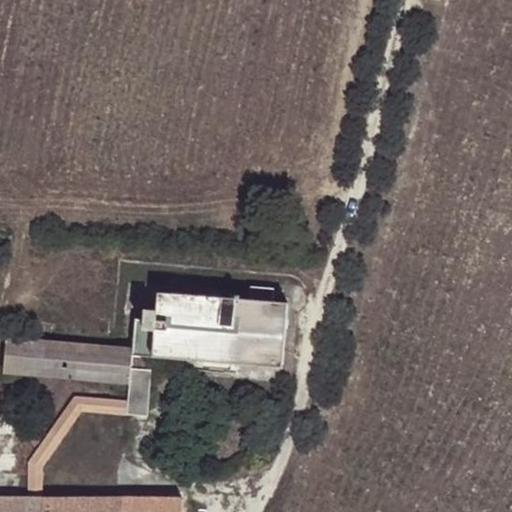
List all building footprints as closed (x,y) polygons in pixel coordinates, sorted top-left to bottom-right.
[(257,293),(256,304),(277,305),(278,295),(257,293)] [(133,321),(131,352),(130,360),(147,362),(282,368),(285,306),(277,305),(256,304),(163,296),(161,313),(149,311),(148,320),(133,321)] [(131,352),(32,345),(10,343),(7,378),(29,379),(129,387),(130,360),(131,352)] [(130,360),(129,387),(128,396),(69,394),(31,460),(27,493),(41,492),(44,464),(77,410),(147,412),(147,362),(130,360)] [(99,503),(127,502),(126,493),(98,494),(99,503)] [(185,511),(185,501),(127,502),(99,503),(43,503),(43,511),(185,511)] [(0,511),(43,511),(43,503),(0,502),(0,511)]
